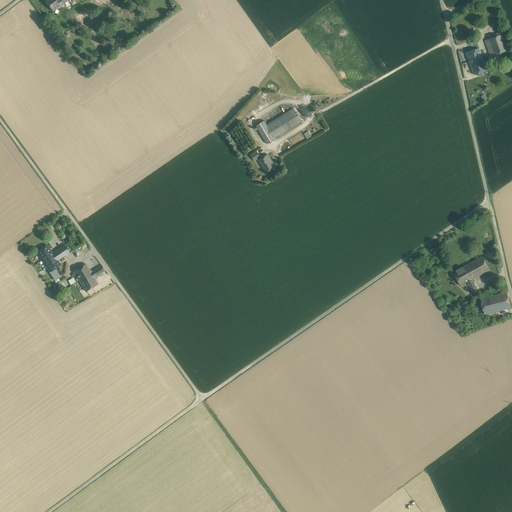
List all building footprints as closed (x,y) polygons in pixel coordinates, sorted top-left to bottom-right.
[(44,0),(53,11),(68,0),(44,0)] [(497,36),(489,39),(490,44),(495,55),(508,51),(502,34),(501,35),(500,32),(496,34),(497,36)] [(490,44),(486,45),(491,57),(495,55),(490,44)] [(311,60),(301,47),(294,52),(297,55),(293,58),(301,67),(311,60)] [(467,53),(471,65),(475,63),(474,62),(477,61),(477,63),(483,61),(480,50),(479,49),(467,53)] [(279,60),(261,84),(262,86),(273,74),(280,68),(283,64),(279,60)] [(324,60),(304,76),(312,87),(332,71),(324,60)] [(483,61),(477,63),(477,61),(474,62),(475,63),(471,65),(475,75),(487,70),(483,61)] [(290,78),(280,68),(273,74),(262,86),(261,87),(264,90),(276,78),(283,85),(290,78)] [(285,90),(288,94),(291,92),(289,88),(290,84),(294,82),(298,84),(301,81),(297,78),(292,78),(288,81),(285,85),(285,90)] [(304,85),(301,81),(298,84),(300,87),(298,91),(294,93),(291,92),(288,94),(292,97),(297,97),(302,94),(304,90),(304,85)] [(294,109),(267,125),(264,122),(264,121),(256,126),(268,145),(276,140),(275,139),(302,122),(294,109)] [(257,151),(251,155),(254,161),(260,157),(257,151)] [(268,155),(259,160),(266,173),(275,167),(268,155)] [(53,253),(47,245),(45,247),(42,249),(42,248),(36,252),(46,267),(50,272),(55,268),(60,265),(57,259),(53,253)] [(69,252),(65,245),(61,248),(66,255),(69,252)] [(61,248),(53,253),(57,259),(60,257),(60,258),(66,255),(61,248)] [(46,267),(36,252),(32,255),(42,270),(46,267)] [(481,256),(467,264),(475,277),(489,269),(481,256)] [(86,264),(74,271),(79,280),(81,283),(93,276),(94,277),(96,276),(93,271),(92,272),(91,270),(90,271),(86,264)] [(467,264),(453,272),(461,285),(467,281),(471,279),(475,277),(467,264)] [(102,266),(93,271),(96,276),(105,270),(102,266)] [(55,268),(50,272),(55,280),(60,277),(55,268)] [(93,276),(81,283),(86,291),(98,284),(94,277),(93,276)] [(478,290),(471,279),(467,281),(473,293),(478,290)] [(506,292),(480,298),(482,306),(484,314),(509,307),(506,292)]
